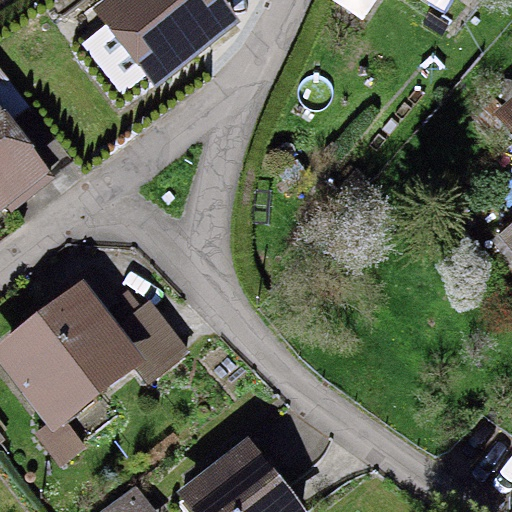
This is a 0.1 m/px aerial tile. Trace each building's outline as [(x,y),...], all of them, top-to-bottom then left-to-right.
[(206,0),(132,0),(96,24),(148,101),(235,43),(206,0)] [(511,120),(499,131),(511,147),(511,120)] [(0,128),(0,224),(45,192),(0,128)] [(511,237),(498,249),(511,266),(511,237)] [(82,295),(0,358),(0,381),(52,449),(146,377),(82,295)] [(286,511),(243,456),(174,510),(176,511),(286,511)] [(138,511),(129,501),(117,511),(138,511)]
